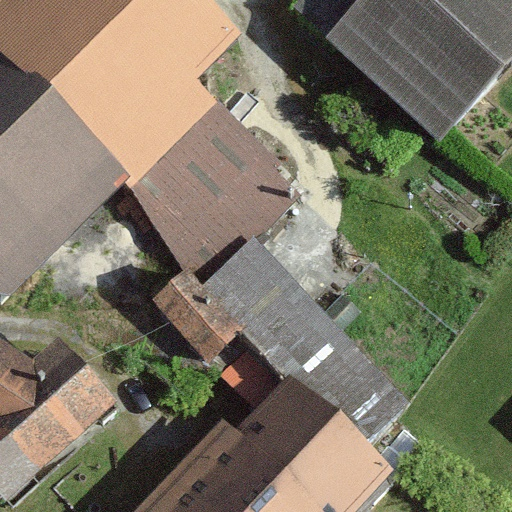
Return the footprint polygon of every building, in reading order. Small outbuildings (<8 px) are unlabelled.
[(225,60),(169,0),(0,0),(0,1),(0,82),(110,201),(200,288),(359,460),(406,417),(244,243),(296,190),(193,89),(225,60)] [(511,0),(303,0),(286,21),(318,48),(311,56),(385,126),(357,152),(382,180),(413,153),(420,159),(511,62),(511,0)] [(0,82),(0,308),(110,201),(0,82)] [(172,276),(136,311),(196,371),(231,336),(172,276)] [(0,358),(0,511),(4,511),(107,410),(45,349),(21,372),(0,358)] [(354,511),(378,486),(276,393),(223,449),(210,436),(133,511),(354,511)]
